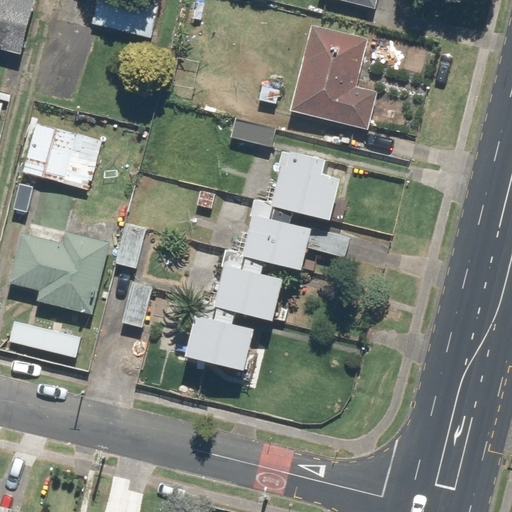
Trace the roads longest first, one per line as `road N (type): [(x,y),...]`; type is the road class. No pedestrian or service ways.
road 1 (residential): [(0,400),(435,506)]
road 2 (primary): [(435,506),(511,225)]
